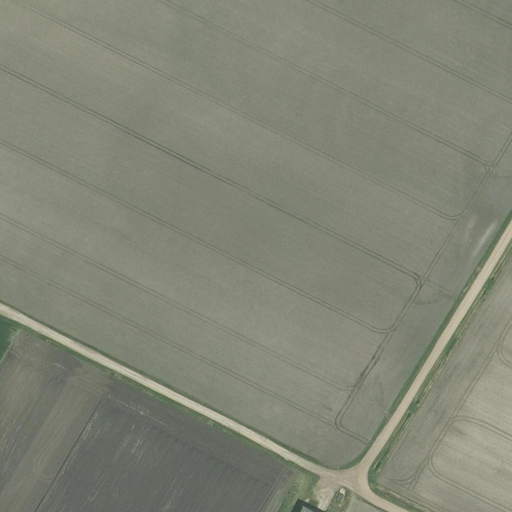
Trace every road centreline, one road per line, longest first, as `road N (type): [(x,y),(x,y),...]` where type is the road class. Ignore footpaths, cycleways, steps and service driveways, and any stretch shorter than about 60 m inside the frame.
road 1 (track): [(405,511),(359,482),(0,308)]
road 2 (track): [(359,482),(511,233)]
